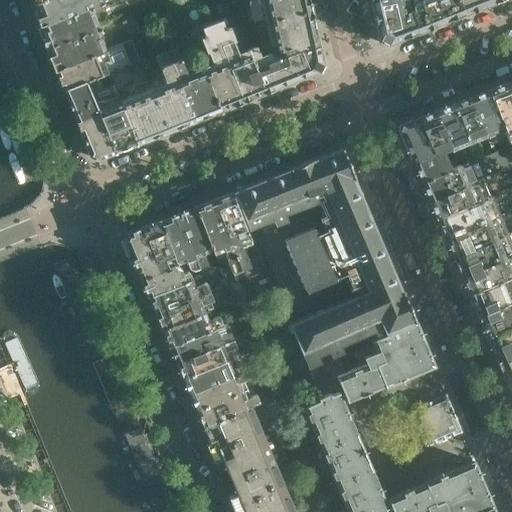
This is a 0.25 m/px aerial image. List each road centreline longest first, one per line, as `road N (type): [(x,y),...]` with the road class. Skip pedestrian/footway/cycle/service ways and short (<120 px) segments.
road 1 (residential): [(363,99),(511,474)]
road 2 (residential): [(216,511),(87,207)]
road 3 (residential): [(87,207),(363,99)]
road 4 (residential): [(87,207),(10,0)]
road 5 (residential): [(363,99),(511,40)]
